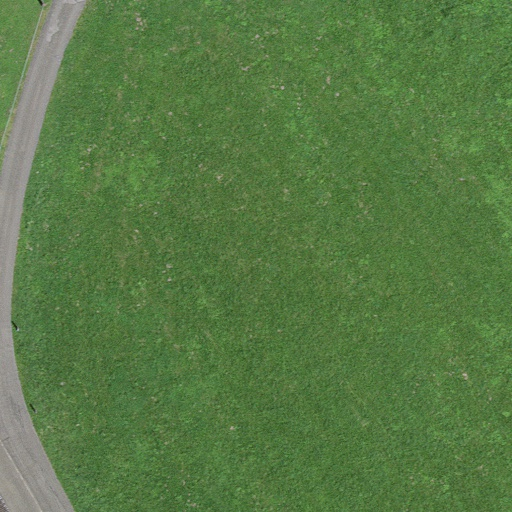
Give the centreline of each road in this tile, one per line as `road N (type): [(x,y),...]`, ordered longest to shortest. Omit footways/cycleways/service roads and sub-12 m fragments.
road 1 (residential): [(0,235),(44,56),(67,0)]
road 2 (residential): [(58,511),(13,419),(0,357)]
